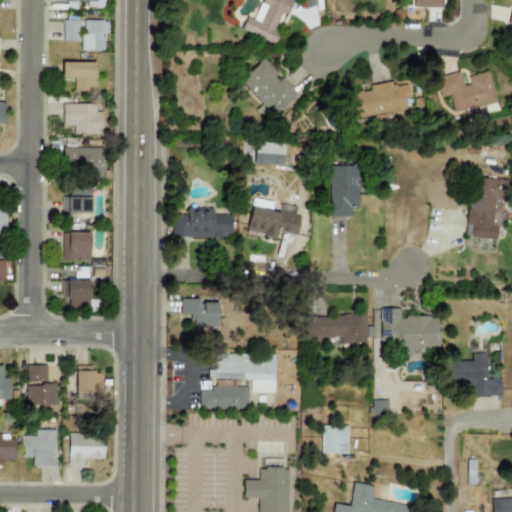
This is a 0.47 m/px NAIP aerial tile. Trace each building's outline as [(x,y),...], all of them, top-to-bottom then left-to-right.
[(441,8),(441,0),(411,0),(411,8),(441,8)] [(78,42),(78,16),(62,16),(62,42),(78,42)] [(103,51),(103,34),(107,34),(107,21),(81,21),(81,51),(103,51)] [(296,95),(276,75),(277,74),(263,59),(240,82),(273,116),(296,95)] [(61,79),(73,79),(73,92),(94,92),(95,63),(61,62),(61,79)] [(495,103),(488,72),(463,78),(462,72),(436,79),(441,98),(449,95),(454,113),(495,103)] [(352,121),(406,113),(403,97),(408,96),(406,85),(393,87),(392,81),(369,85),(370,91),(348,94),(352,121)] [(101,112),(95,112),(95,105),(62,104),(62,126),(73,126),(72,134),(101,135),(101,112)] [(283,144),(254,143),(253,165),(283,165),(283,144)] [(88,179),(102,179),(103,149),(63,148),(63,172),(88,172),(88,179)] [(330,218),(350,217),(350,206),(358,206),(357,167),(328,167),(330,218)] [(470,238),(494,240),(496,225),(491,225),(493,201),(504,202),(506,181),(472,178),(469,225),(471,225),(470,238)] [(62,198),(61,213),(89,213),(90,190),(70,190),(69,198),(62,198)] [(295,235),(298,206),(272,203),(270,211),(263,210),(264,201),(250,199),(245,234),(274,237),(275,232),(295,235)] [(230,237),(230,215),(212,215),(212,210),(170,210),(170,237),(230,237)] [(89,234),(61,233),(60,260),(89,261),(89,234)] [(61,281),(60,297),(68,298),(68,307),(87,307),(88,282),(61,281)] [(216,327),(217,303),(197,303),(197,299),(179,299),(179,316),(188,316),(188,326),(216,327)] [(395,349),(436,349),(436,317),(399,317),(399,308),(378,308),(378,343),(395,343),(395,349)] [(364,313),(304,317),(305,338),(338,336),(339,347),(366,345),(364,313)] [(499,379),(485,379),(485,353),(471,353),(471,361),(449,361),(450,382),(469,382),(470,397),(499,397),(499,379)] [(273,393),(273,354),(213,354),(212,370),(206,369),(206,379),(249,380),(249,393),(273,393)] [(46,382),(45,365),(25,366),(25,383),(46,382)] [(91,366),(74,366),(75,394),(101,394),(101,373),(91,373),(91,366)] [(55,407),(54,385),(24,386),(25,408),(55,407)] [(198,391),(198,407),(246,408),(246,387),(209,387),(209,391),(198,391)] [(387,415),(386,400),(368,400),(369,415),(387,415)] [(346,454),(346,426),(320,425),(319,453),(346,454)] [(54,432),(19,432),(19,458),(31,458),(31,466),(54,466),(54,432)] [(102,460),(103,435),(67,435),(66,465),(82,465),(82,459),(102,460)] [(285,511),(287,469),(257,468),(257,481),(242,480),(241,498),(256,498),(255,511),(285,511)] [(408,511),(410,506),(369,499),(371,486),(350,483),(347,506),(332,504),(330,511),(408,511)] [(511,511),(511,498),(489,499),(489,511),(511,511)]
